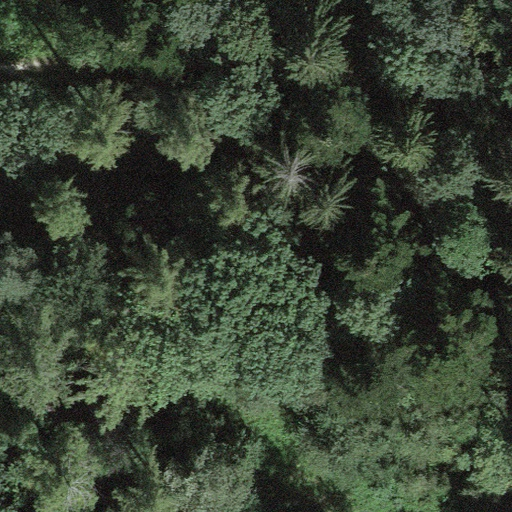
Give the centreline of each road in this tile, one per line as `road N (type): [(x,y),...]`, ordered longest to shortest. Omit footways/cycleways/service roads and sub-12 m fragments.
road 1 (track): [(416,91),(266,56),(36,59),(0,69)]
road 2 (track): [(511,172),(304,0)]
